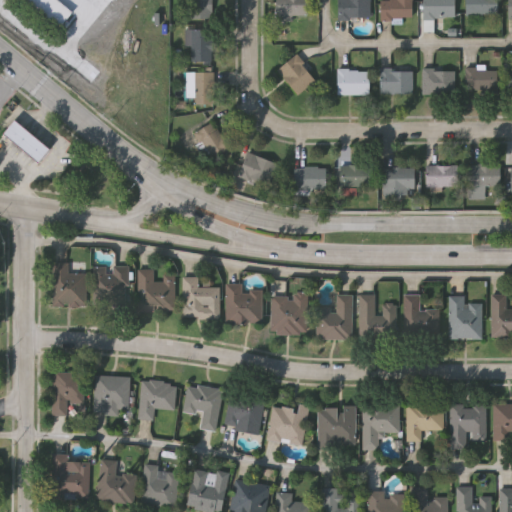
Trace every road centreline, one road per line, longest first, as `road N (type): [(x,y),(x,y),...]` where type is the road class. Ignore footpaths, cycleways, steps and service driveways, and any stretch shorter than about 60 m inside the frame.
road 1 (residential): [(25,339),(143,344),(337,372),(511,371)]
road 2 (residential): [(249,0),(249,81),(260,110),(282,128),(511,129)]
road 3 (residential): [(25,210),(25,511)]
road 4 (primary): [(256,247),(511,251)]
road 5 (primary): [(511,222),(273,217)]
road 6 (primary): [(169,188),(0,50)]
road 7 (tertiary): [(0,205),(119,225),(169,188)]
road 8 (primary): [(119,225),(191,244),(256,247)]
